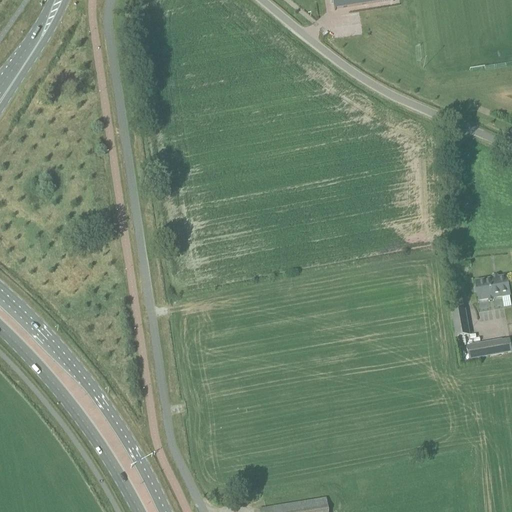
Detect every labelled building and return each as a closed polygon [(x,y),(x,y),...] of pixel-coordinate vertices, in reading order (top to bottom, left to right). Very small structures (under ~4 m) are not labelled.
[(332,0),(335,11),(336,11),(335,10),(393,1),(393,2),(394,2),(393,0),(332,0)] [(12,59),(1,60),(2,81),(13,81),(12,59)] [(34,88),(51,88),(51,66),(33,67),(34,88)] [(54,293),(72,290),(71,282),(59,284),(57,274),(51,275),(54,293)] [(487,282),(487,283),(479,284),(482,302),(511,298),(511,296),(510,280),(495,282),(495,281),(487,282)] [(471,336),(467,312),(454,314),(458,338),(471,336)] [(503,357),(502,344),(467,348),(469,361),(503,357)] [(328,511),(326,499),(259,509),(259,511),(328,511)]
